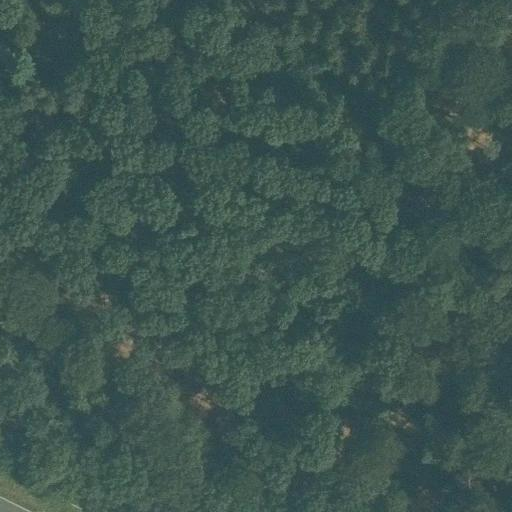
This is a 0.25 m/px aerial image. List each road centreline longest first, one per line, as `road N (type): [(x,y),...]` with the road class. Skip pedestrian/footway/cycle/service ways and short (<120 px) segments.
road 1 (track): [(306,511),(201,449),(177,428),(145,372),(55,126),(32,0)]
road 2 (track): [(511,176),(253,0)]
road 3 (primary): [(116,511),(0,454)]
